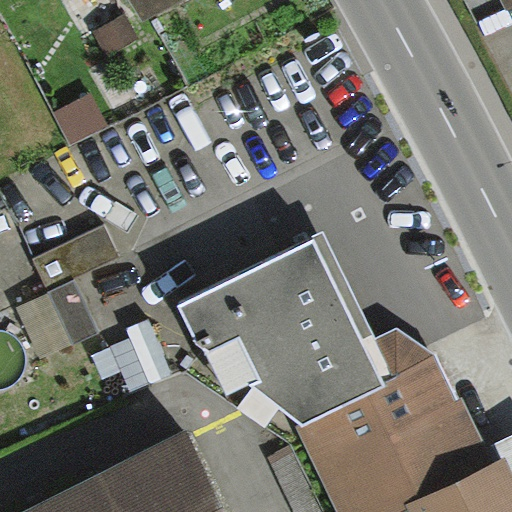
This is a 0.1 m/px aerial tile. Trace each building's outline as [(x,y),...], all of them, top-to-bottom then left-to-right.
[(134,0),(145,18),(174,0),(134,0)] [(100,221),(31,255),(45,283),(114,249),(100,221)] [(511,511),(511,469),(506,458),(493,465),(489,456),(485,448),(464,399),(459,402),(435,352),(398,328),(376,340),(324,235),(179,307),(200,347),(300,424),(296,426),(337,511),(511,511)] [(72,339),(95,328),(67,272),(45,283),(72,339)] [(227,511),(188,435),(32,511),(227,511)] [(511,435),(485,448),(489,456),(493,465),(506,458),(511,469),(511,435)]
